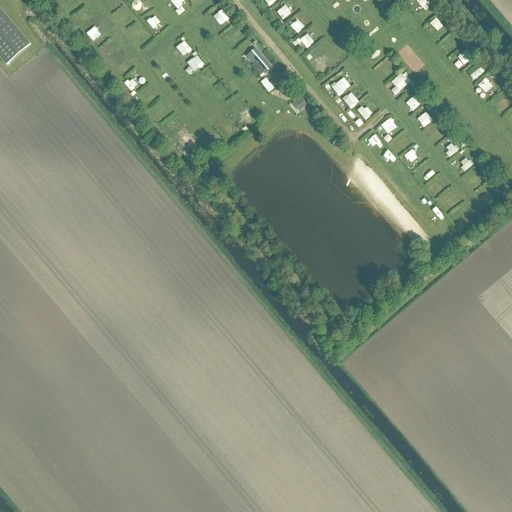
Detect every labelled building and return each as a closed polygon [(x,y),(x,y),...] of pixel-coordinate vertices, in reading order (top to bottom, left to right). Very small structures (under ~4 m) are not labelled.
[(169,0),(175,10),(184,5),(181,0),(169,0)] [(426,0),(417,0),(416,2),(423,9),(429,3),(426,0)] [(282,20),(291,13),(284,5),(276,12),(282,20)] [(0,59),(7,67),(31,46),(0,10),(0,59)] [(295,46),(300,42),(306,49),(313,43),(306,33),(293,44),(295,46)] [(184,41),(175,48),(183,57),(191,50),(184,41)] [(253,66),(251,68),(259,78),(264,74),(265,76),(272,70),(255,49),(246,57),(253,66)] [(458,56),(462,65),(472,61),(468,52),(458,56)] [(193,72),(203,65),(196,56),(186,63),(193,72)] [(317,72),(325,67),(319,57),(311,62),(317,72)] [(476,64),(466,74),(474,81),(483,72),(476,64)] [(391,83),(395,87),(390,91),(394,96),(411,82),(403,73),(391,83)] [(485,78),(478,85),(485,93),(493,86),(485,78)] [(337,97),(347,91),(341,80),(331,86),(337,97)] [(262,84),(268,92),(273,89),(266,81),(262,84)] [(348,109),(358,104),(352,93),(342,98),(348,109)] [(413,97),(406,103),(412,111),(419,105),(413,97)] [(301,99),(295,104),(301,111),(307,106),(301,99)] [(502,113),(509,108),(502,99),(496,104),(502,113)] [(425,112),(417,119),(423,128),(432,121),(425,112)] [(390,119),(381,126),(387,134),(397,127),(390,119)] [(190,135),(179,140),(184,150),(195,145),(190,135)]
